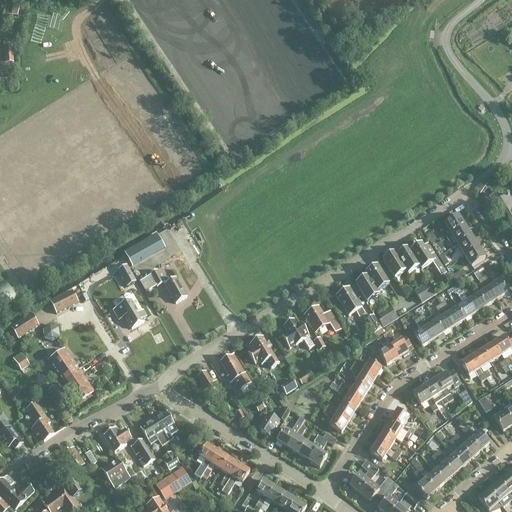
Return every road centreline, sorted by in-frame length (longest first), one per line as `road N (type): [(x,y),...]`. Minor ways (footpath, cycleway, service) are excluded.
road 1 (residential): [(164,386),(184,364),(463,193)]
road 2 (residential): [(326,496),(390,394),(511,315)]
road 3 (residential): [(463,193),(498,166),(507,146),(499,115),(445,42),(450,26),(482,0)]
road 4 (residential): [(326,496),(164,386)]
road 5 (residential): [(0,477),(164,386)]
road 6 (track): [(101,0),(79,21),(75,48),(50,70),(41,93),(0,130)]
